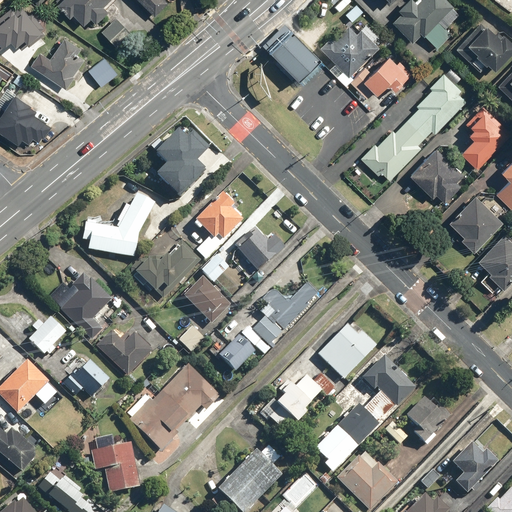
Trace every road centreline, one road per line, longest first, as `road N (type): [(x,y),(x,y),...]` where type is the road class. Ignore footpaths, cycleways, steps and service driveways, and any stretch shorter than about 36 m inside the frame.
road 1 (residential): [(511,387),(188,68)]
road 2 (primary): [(188,68),(28,203)]
